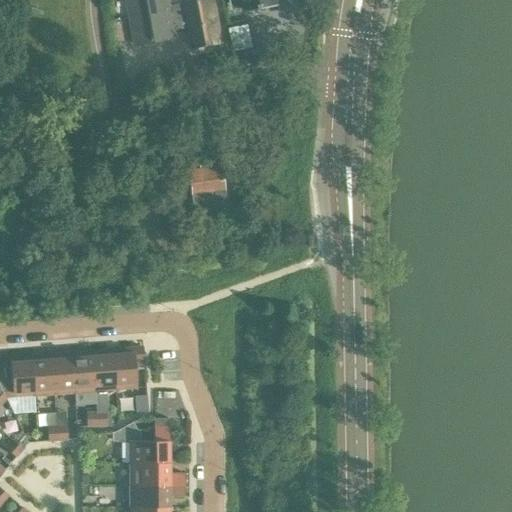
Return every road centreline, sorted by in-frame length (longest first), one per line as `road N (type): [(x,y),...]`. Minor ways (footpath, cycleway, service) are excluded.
road 1 (tertiary): [(356,511),(349,87)]
road 2 (unclassified): [(213,511),(215,438),(190,376),(184,326),(125,328)]
road 3 (residential): [(146,114),(305,85),(349,87)]
road 4 (residential): [(0,335),(125,328)]
